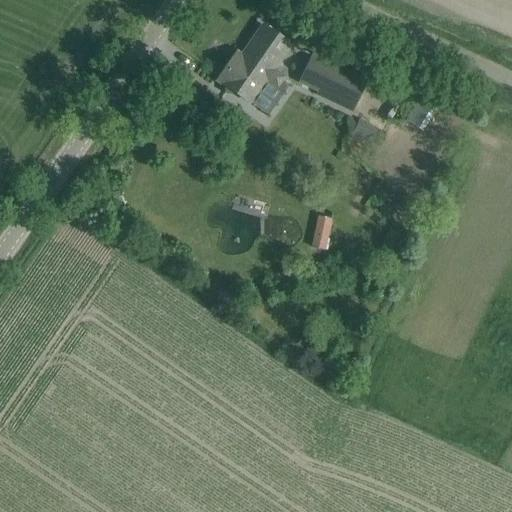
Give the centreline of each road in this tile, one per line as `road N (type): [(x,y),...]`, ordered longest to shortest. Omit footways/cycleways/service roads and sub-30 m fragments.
road 1 (tertiary): [(0,257),(180,0)]
road 2 (unclassified): [(511,78),(336,0)]
